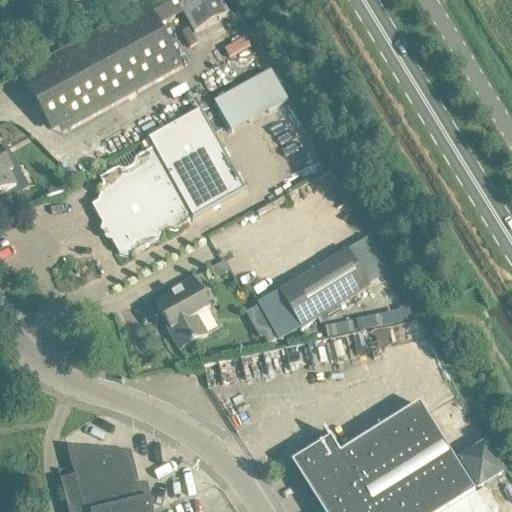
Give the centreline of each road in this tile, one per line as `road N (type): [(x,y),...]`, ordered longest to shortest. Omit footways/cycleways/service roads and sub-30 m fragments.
road 1 (secondary): [(511,233),(368,0)]
road 2 (unclassified): [(264,511),(236,467),(196,439),(122,396),(70,380)]
road 3 (unclassified): [(428,0),(511,136)]
road 4 (residential): [(48,511),(49,444),(70,380)]
